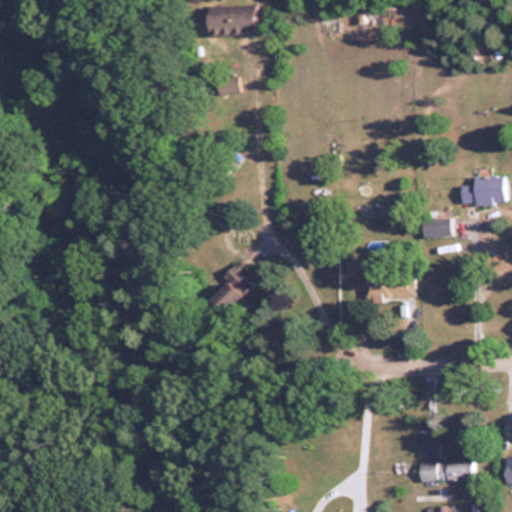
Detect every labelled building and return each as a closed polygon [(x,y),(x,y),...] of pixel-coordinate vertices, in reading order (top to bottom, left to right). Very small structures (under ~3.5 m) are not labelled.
[(214,36),(260,34),(259,4),(213,6),(214,36)] [(463,202),(477,202),(477,204),(507,203),(506,175),(476,176),(476,184),(463,185),(463,202)] [(453,217),(424,218),(425,237),(454,236),(453,217)] [(367,259),(368,299),(416,298),(416,278),(389,278),(389,259),(367,259)] [(227,276),(232,281),(215,300),(230,313),(260,280),(240,262),(227,276)] [(422,461),(422,481),(474,480),(474,460),(422,461)]
